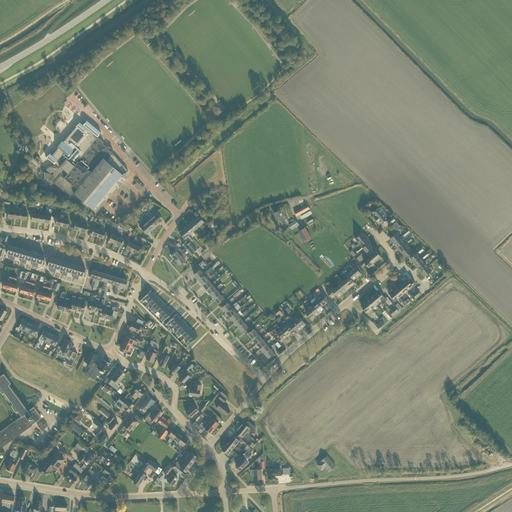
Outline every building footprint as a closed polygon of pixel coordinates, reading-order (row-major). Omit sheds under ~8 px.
[(44,172),(44,179),(45,179),(47,181),(50,183),(53,183),(54,183),(56,184),(70,197),(73,193),(82,200),(96,212),(98,209),(105,201),(110,195),(111,194),(114,190),(116,188),(117,187),(118,188),(122,183),(126,178),(125,176),(124,174),(128,170),(112,153),(113,153),(111,151),(112,148),(108,146),(106,147),(103,144),(104,143),(104,142),(97,137),(101,132),(86,120),(83,125),(79,122),(75,126),(76,126),(63,141),(62,140),(58,145),(60,146),(52,155),(49,153),(46,157),(54,164),(52,166),(49,167),(46,169),(44,172)] [(139,168),(144,163),(135,152),(129,156),(133,160),(134,159),(136,161),(134,163),(139,168)] [(13,218),(15,208),(15,202),(13,202),(12,207),(11,210),(8,210),(7,217),(13,218)] [(294,212),(296,217),(309,209),(307,205),(294,212)] [(31,220),(37,221),(39,206),(37,206),(35,214),(32,213),(31,220)] [(382,224),(388,219),(385,216),(387,215),(380,207),(379,208),(378,207),(372,212),(376,217),(375,218),(378,221),(379,220),(382,224)] [(280,211),(280,210),(273,213),(278,223),(281,222),(282,224),(286,222),(285,219),(288,218),(284,209),(280,211)] [(302,218),(312,212),(311,209),(301,215),(302,218)] [(60,218),(57,217),(55,224),(61,225),(63,219),(64,216),(65,211),(62,210),(60,218)] [(155,227),(162,221),(154,212),(152,214),(153,215),(148,220),(155,227)] [(198,216),(193,220),(198,226),(199,225),(202,223),(205,226),(206,224),(204,221),(203,222),(198,216)] [(142,224),(142,223),(139,226),(146,234),(155,227),(148,220),(146,217),(144,219),(146,221),(142,224)] [(75,222),(73,228),(79,230),(81,223),(82,221),(79,220),(78,223),(75,222)] [(199,225),(198,226),(193,220),(188,224),(193,230),(194,229),(197,227),(200,230),(202,229),(199,225)] [(289,225),(292,229),(299,225),(296,220),(289,225)] [(91,234),(97,236),(99,230),(100,227),(102,222),(99,221),(96,229),(93,227),(91,234)] [(81,223),(79,230),(85,232),(87,225),(81,223)] [(194,229),(193,230),(188,224),(184,228),(189,234),(192,231),(195,234),(197,233),(194,229)] [(99,230),(97,236),(103,238),(105,232),(102,230),(103,228),(100,227),(99,230)] [(108,240),(114,243),(117,236),(120,229),(118,228),(114,235),(111,234),(108,240)] [(189,234),(184,228),(179,232),(184,238),(188,235),(192,240),(194,239),(189,234)] [(305,228),(299,231),(305,242),(311,238),(305,228)] [(120,229),(117,236),(114,243),(120,245),(123,239),(120,238),(123,230),(120,229)] [(355,239),(359,243),(367,237),(363,232),(355,239)] [(390,239),(393,243),(401,237),(397,232),(390,239)] [(137,254),(140,247),(137,246),(142,237),(139,236),(138,237),(136,242),(134,245),(131,251),(137,254)] [(363,248),(371,242),(367,237),(359,243),(363,248)] [(405,241),(401,237),(393,243),(397,248),(405,241)] [(397,248),(401,252),(408,246),(405,241),(397,248)] [(125,248),(131,251),(134,245),(129,242),(125,248)] [(363,248),(369,256),(372,254),(374,252),(371,248),(373,245),(371,242),(363,248)] [(9,259),(11,259),(15,247),(9,245),(6,254),(10,255),(9,259)] [(408,246),(401,252),(404,257),(412,250),(408,246)] [(15,257),(18,258),(21,249),(15,247),(11,259),(14,260),(15,257)] [(171,255),(175,260),(186,251),(184,249),(182,250),(180,248),(171,255)] [(26,250),(21,249),(18,258),(21,259),(20,262),(23,263),(26,250)] [(26,250),(23,263),(25,264),(27,260),(30,261),(32,252),(26,250)] [(377,260),(381,256),(376,250),(374,252),(372,254),(377,260)] [(188,253),(186,251),(175,260),(179,265),(184,260),(182,258),(188,253)] [(32,265),(34,266),(38,254),(32,252),(30,261),(33,262),(32,265)] [(410,258),(414,263),(421,257),(417,253),(410,258)] [(44,256),(38,254),(34,266),(37,267),(38,264),(41,265),(44,256)] [(377,260),(372,254),(369,256),(368,257),(373,263),(377,260)] [(52,272),(56,259),(50,257),(47,266),(50,267),(49,271),(52,272)] [(363,261),(370,268),(374,264),(373,263),(368,257),(363,261)] [(424,262),(421,257),(414,263),(417,267),(424,262)] [(56,269),(59,270),(62,261),(56,259),(52,272),(55,272),(56,269)] [(427,259),(424,262),(417,267),(421,272),(428,266),(426,264),(429,262),(427,259)] [(67,262),(62,261),(59,270),(62,271),(61,274),(64,275),(67,262)] [(198,279),(204,274),(203,273),(201,270),(204,268),(203,266),(202,266),(205,264),(203,261),(197,266),(199,269),(200,269),(194,274),(198,279)] [(67,272),(70,273),(73,264),(67,262),(64,275),(66,276),(67,272)] [(79,266),(73,264),(70,273),(73,274),(72,278),(75,278),(79,266)] [(355,266),(351,270),(357,277),(361,273),(360,272),(362,270),(357,265),(355,267),(355,266)] [(79,266),(75,278),(78,279),(79,276),(82,277),(85,268),(79,266)] [(429,268),(428,266),(421,272),(425,276),(431,271),(429,268)] [(204,274),(198,279),(202,284),(208,279),(208,278),(211,276),(208,273),(213,269),(211,267),(206,271),(203,273),(204,274)] [(353,280),(357,277),(351,270),(347,273),(353,280)] [(101,280),(103,273),(98,271),(93,287),(96,288),(98,279),(101,280)] [(347,277),(345,280),(351,287),(355,283),(353,280),(347,273),(345,275),(347,277)] [(202,284),(206,289),(212,284),(212,283),(209,280),(214,276),(213,274),(211,276),(208,278),(208,279),(202,284)] [(2,287),(9,289),(13,276),(10,275),(9,278),(9,279),(8,282),(4,281),(2,287)] [(115,277),(109,275),(104,291),(107,292),(110,283),(113,284),(115,277)] [(335,276),(338,280),(347,290),(351,287),(345,280),(342,282),(337,275),(335,276)] [(13,276),(9,289),(16,291),(18,285),(14,284),(15,280),(16,280),(17,277),(13,276)] [(33,296),(35,289),(31,288),(32,285),(34,285),(36,279),(31,277),(30,281),(26,294),(33,296)] [(42,284),(43,284),(42,291),(38,290),(36,297),(43,299),(46,289),(47,285),(46,285),(48,279),(44,277),(42,284)] [(126,280),(121,278),(116,294),(118,295),(121,286),(124,287),(124,289),(127,290),(128,285),(125,284),(126,280)] [(407,279),(403,283),(408,289),(409,290),(411,288),(410,288),(413,286),(416,284),(412,279),(409,281),(407,279)] [(19,292),(26,294),(30,281),(26,280),(25,287),(21,286),(19,292)] [(343,294),(347,290),(338,280),(337,282),(339,284),(337,286),(343,294)] [(212,283),(212,284),(206,289),(210,294),(216,289),(216,288),(213,285),(216,282),(215,281),(212,283)] [(216,288),(216,289),(210,294),(214,298),(220,293),(217,290),(222,285),(221,283),(216,288)] [(408,289),(403,283),(398,286),(404,293),(408,289)] [(49,289),(50,286),(47,285),(46,289),(43,299),(50,300),(52,294),(48,293),(49,289)] [(332,286),(330,287),(336,294),(338,297),(343,294),(337,286),(334,289),(332,286)] [(398,286),(394,290),(400,297),(402,295),(404,297),(406,296),(404,293),(398,286)] [(332,298),(336,294),(330,287),(326,291),(332,298)] [(150,290),(140,300),(143,302),(145,299),(149,302),(156,295),(150,290)] [(220,293),(214,298),(219,303),(224,298),(221,295),(224,292),(223,290),(220,293)] [(379,290),(374,294),(380,301),(381,301),(382,303),(386,300),(385,298),(379,290)] [(395,300),(400,297),(394,290),(389,294),(395,300)] [(322,306),(328,301),(322,293),(319,295),(320,296),(316,299),(322,306)] [(382,303),(381,301),(380,301),(374,294),(370,298),(376,305),(378,303),(379,305),(382,303)] [(161,301),(156,295),(149,302),(152,306),(149,309),(151,311),(161,301)] [(58,309),(63,311),(66,302),(65,302),(62,301),(63,297),(60,297),(59,299),(57,298),(56,304),(59,305),(58,309)] [(78,297),(77,301),(78,301),(76,310),(82,312),(85,303),(80,302),(81,298),(78,297)] [(232,307),(231,306),(229,303),(233,299),(232,297),(227,302),(222,307),(226,312),(232,307)] [(252,297),(245,303),(249,307),(256,301),(252,297)] [(65,302),(66,302),(63,311),(70,313),(71,309),(72,304),(68,302),(69,299),(66,298),(65,302)] [(96,302),(97,302),(98,299),(96,298),(95,302),(91,300),(88,310),(94,311),(96,302)] [(370,298),(365,301),(372,309),(376,305),(370,298)] [(312,303),(314,305),(320,313),(324,309),(322,306),(316,299),(312,303)] [(94,311),(100,313),(101,307),(102,303),(103,304),(104,300),(102,300),(101,303),(97,302),(96,302),(94,311)] [(153,313),(156,310),(160,313),(166,306),(161,301),(151,311),(153,313)] [(372,309),(365,301),(361,305),(367,313),(372,309)] [(226,312),(230,317),(236,312),(235,311),(237,309),(235,307),(238,304),(237,303),(236,302),(231,306),(232,307),(226,312)] [(105,318),(107,309),(108,309),(109,306),(107,305),(106,309),(101,307),(100,313),(98,317),(105,318)] [(235,311),(236,312),(230,317),(234,322),(240,317),(239,316),(237,313),(244,307),(242,305),(237,309),(235,311)] [(309,305),(308,306),(316,316),(320,313),(314,305),(312,308),(309,305)] [(160,313),(163,316),(160,319),(162,321),(172,312),(166,306),(160,313)] [(316,316),(308,306),(306,308),(308,310),(306,313),(312,320),(316,316)] [(389,311),(393,315),(399,311),(395,306),(389,311)] [(107,309),(105,318),(110,320),(111,318),(115,319),(117,312),(114,311),(115,308),(112,307),(112,310),(108,309),(107,309)] [(239,316),(240,317),(234,322),(238,326),(244,321),(243,321),(241,318),(247,313),(246,312),(245,311),(242,313),(239,316)] [(174,326),(181,319),(175,314),(166,323),(168,326),(171,323),(174,326)] [(242,331),(248,326),(246,323),(251,319),(248,317),(247,318),(243,321),(244,321),(238,326),(242,331)] [(293,318),(302,328),(306,324),(300,317),(297,320),(295,317),(293,318)] [(145,325),(143,324),(144,321),(138,318),(136,324),(132,322),(129,328),(137,332),(139,328),(142,330),(145,325)] [(293,318),(289,322),(298,332),(302,328),(293,318)] [(18,328),(26,331),(30,322),(22,319),(18,328)] [(174,332),(176,334),(186,325),(181,319),(174,326),(177,330),(174,332)] [(283,322),(285,325),(291,332),(293,335),(298,332),(289,322),(288,323),(285,320),(283,322)] [(26,331),(34,335),(38,326),(30,322),(26,331)] [(252,338),(258,333),(257,332),(255,329),(258,327),(260,325),(258,322),(256,324),(256,325),(253,328),(254,328),(248,333),(252,338)] [(192,330),(186,325),(176,334),(179,336),(181,334),(185,337),(192,330)] [(285,325),(281,329),(287,336),(291,332),(285,325)] [(252,338),(256,343),(262,338),(261,337),(259,334),(262,332),(264,330),(262,328),(257,332),(258,333),(252,338)] [(47,342),(51,333),(43,329),(39,338),(47,342)] [(287,336),(281,329),(277,332),(274,329),(272,331),(279,340),(282,338),(283,339),(287,336)] [(197,336),(192,330),(185,337),(188,340),(185,343),(187,345),(197,336)] [(55,346),(59,337),(51,333),(47,342),(55,346)] [(261,337),(262,338),(256,343),(260,348),(266,343),(265,342),(263,339),(266,336),(265,335),(261,337)] [(125,336),(123,341),(131,345),(132,342),(136,344),(137,342),(125,336)] [(265,342),(266,343),(260,348),(264,353),(270,348),(270,347),(267,344),(270,341),(269,339),(265,342)] [(68,357),(71,351),(68,349),(71,343),(65,340),(60,350),(64,351),(62,354),(68,357)] [(120,347),(126,350),(124,352),(130,355),(132,350),(129,349),(131,345),(123,341),(120,347)] [(270,348),(264,353),(268,358),(274,353),(271,349),(274,346),(273,345),(273,344),(270,347),(270,348)] [(168,352),(165,351),(167,346),(163,345),(160,351),(163,352),(160,360),(160,361),(158,365),(164,367),(165,363),(166,363),(169,357),(166,355),(168,352)] [(201,345),(199,352),(221,361),(224,353),(201,345)] [(151,348),(146,359),(152,361),(155,353),(157,354),(159,351),(151,348)] [(85,361),(88,363),(89,364),(88,367),(93,369),(96,364),(92,362),(96,355),(90,352),(85,361)] [(110,363),(103,359),(99,366),(96,364),(89,376),(94,379),(98,372),(99,373),(100,370),(104,372),(110,363)] [(183,360),(178,365),(175,363),(169,369),(174,374),(177,371),(179,373),(187,364),(183,360)] [(187,370),(185,372),(179,378),(183,383),(189,376),(190,377),(193,374),(188,369),(193,365),(190,362),(185,368),(187,370)] [(217,371),(240,379),(243,372),(220,363),(217,371)] [(119,369),(115,374),(121,379),(125,374),(119,369)] [(10,404),(16,412),(18,410),(21,416),(0,431),(0,447),(5,444),(41,417),(34,407),(28,411),(8,384),(10,382),(3,373),(0,375),(0,390),(2,394),(4,392),(12,403),(10,404)] [(121,379),(115,374),(111,379),(108,383),(112,386),(115,382),(117,384),(121,379)] [(239,381),(232,396),(239,399),(246,384),(239,381)] [(107,392),(110,388),(105,384),(101,388),(107,392)] [(189,388),(188,396),(192,396),(193,395),(198,396),(199,390),(200,390),(201,385),(193,384),(193,389),(189,388)] [(131,395),(133,397),(135,399),(137,396),(139,397),(144,391),(138,386),(131,395)] [(144,409),(142,411),(145,414),(147,411),(146,410),(151,404),(152,405),(155,402),(148,396),(145,401),(144,400),(140,406),(144,409)] [(128,412),(134,405),(129,401),(128,403),(120,397),(114,405),(121,410),(124,406),(125,407),(124,409),(128,412)] [(221,402),(216,408),(222,412),(225,415),(229,410),(226,407),(221,402)] [(195,414),(198,411),(192,404),(189,407),(190,408),(185,412),(190,417),(195,413),(195,414)] [(98,411),(106,418),(110,414),(101,407),(98,411)] [(149,417),(155,422),(163,413),(157,408),(149,417)] [(209,420),(207,422),(214,428),(218,423),(213,419),(215,416),(210,412),(206,417),(209,420)] [(137,413),(134,417),(140,421),(143,417),(137,413)] [(110,418),(107,421),(108,422),(107,424),(109,426),(109,428),(113,431),(118,425),(114,421),(111,424),(110,423),(114,418),(110,415),(109,417),(110,418)] [(157,436),(160,437),(159,438),(161,440),(168,431),(165,429),(171,421),(168,418),(167,420),(162,416),(158,422),(164,427),(163,429),(159,433),(157,436)] [(134,426),(137,422),(131,417),(123,426),(130,430),(131,429),(133,431),(135,427),(134,426)] [(93,422),(102,429),(104,426),(95,419),(93,422)] [(214,428),(207,422),(205,420),(203,423),(202,422),(198,427),(203,431),(205,428),(210,433),(214,428)] [(243,422),(240,427),(249,434),(251,432),(256,433),(256,428),(252,424),(250,427),(243,422)] [(252,437),(249,434),(240,427),(236,431),(242,437),(243,436),(248,440),(249,438),(250,439),(252,437)] [(171,442),(173,439),(178,432),(173,428),(168,435),(171,438),(171,439),(170,438),(168,440),(171,442)] [(98,440),(103,444),(108,437),(104,434),(105,432),(101,429),(98,434),(99,435),(97,438),(99,440),(98,440)] [(173,447),(175,445),(183,435),(178,432),(173,439),(176,441),(175,442),(174,441),(171,446),(173,447)] [(233,434),(229,439),(239,447),(241,445),(239,443),(238,444),(237,444),(240,440),(233,434)] [(183,435),(175,445),(178,447),(179,445),(178,444),(179,443),(182,446),(188,439),(183,435)] [(237,450),(239,447),(229,439),(225,444),(232,449),(235,446),(236,447),(235,448),(237,450)] [(75,445),(83,451),(86,447),(79,441),(75,445)] [(235,452),(232,449),(225,444),(221,448),(228,454),(230,452),(231,453),(233,454),(237,458),(239,455),(235,452)] [(94,456),(89,451),(89,450),(86,448),(86,449),(78,459),(82,462),(84,459),(89,462),(94,456)] [(18,457),(22,459),(26,451),(22,449),(18,457)] [(42,459),(44,456),(34,451),(33,454),(42,459)] [(109,460),(113,455),(110,453),(109,454),(104,451),(102,454),(101,454),(98,458),(104,463),(108,459),(109,460)] [(184,451),(183,453),(193,461),(197,456),(191,452),(189,455),(184,451)] [(243,454),(245,457),(236,465),(240,470),(249,462),(247,459),(250,456),(246,451),(243,454)] [(54,452),(46,463),(43,467),(39,472),(45,476),(52,468),(59,473),(66,464),(63,461),(64,460),(54,452)] [(183,462),(189,467),(193,461),(183,453),(181,456),(183,458),(181,461),(183,462)] [(144,464),(147,460),(140,455),(137,459),(144,464)] [(321,461),(317,464),(321,469),(325,466),(330,471),(335,466),(327,456),(321,461)] [(14,468),(16,465),(13,463),(14,460),(11,458),(8,465),(6,469),(11,471),(13,468),(14,468)] [(149,459),(141,469),(142,470),(145,472),(148,467),(155,471),(158,474),(162,469),(158,467),(159,466),(149,459)] [(186,471),(189,467),(183,462),(181,465),(176,461),(175,463),(176,464),(180,467),(186,471)] [(32,465),(26,462),(22,471),(28,474),(29,471),(34,473),(36,467),(32,465)] [(166,481),(172,485),(177,478),(175,476),(178,472),(173,468),(175,466),(170,463),(164,472),(168,475),(170,473),(172,474),(166,481)] [(66,478),(73,483),(83,470),(75,464),(68,472),(69,473),(66,478)] [(274,465),(268,466),(268,478),(275,478),(275,475),(276,475),(281,475),(281,468),(275,469),(274,465)] [(112,478),(108,474),(111,470),(106,467),(101,474),(100,473),(97,476),(99,478),(99,479),(107,485),(112,478)] [(80,481),(86,486),(92,479),(89,476),(90,474),(93,476),(95,473),(89,468),(85,474),(86,474),(80,481)] [(255,475),(255,479),(262,478),(261,469),(251,470),(251,474),(253,475),(255,475)] [(145,472),(142,470),(141,471),(140,471),(133,482),(138,485),(145,475),(144,474),(145,473),(145,472)] [(5,511),(11,511),(13,504),(14,496),(3,494),(1,503),(2,503),(1,511),(5,511)] [(25,498),(19,497),(18,501),(16,510),(20,510),(25,511),(26,506),(23,506),(25,498)] [(41,501),(39,500),(38,501),(36,500),(36,504),(33,504),(31,511),(36,511),(37,509),(41,510),(42,501),(41,501)]
